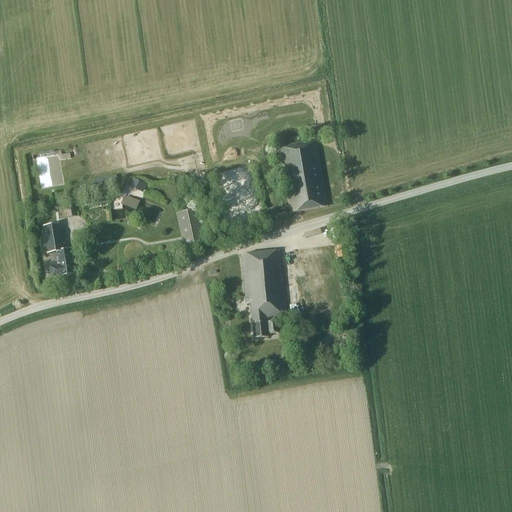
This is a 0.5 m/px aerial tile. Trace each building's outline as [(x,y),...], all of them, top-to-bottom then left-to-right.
[(327,207),(315,141),(278,147),(289,213),(327,207)] [(116,176),(91,181),(93,189),(117,184),(116,176)] [(132,180),(130,186),(142,191),(144,185),(132,180)] [(125,196),(122,203),(134,209),(137,202),(125,196)] [(206,246),(198,209),(176,214),(184,250),(206,246)] [(62,251),(58,225),(41,228),(45,254),(53,252),(56,267),(48,268),(49,277),(60,276),(71,274),(69,263),(71,262),(69,249),(62,251)] [(347,263),(344,246),(336,247),(338,264),(347,263)] [(277,323),(277,319),(285,318),(279,251),(240,255),(245,305),(249,304),(253,339),(269,337),(269,334),(278,334),(277,323)]
